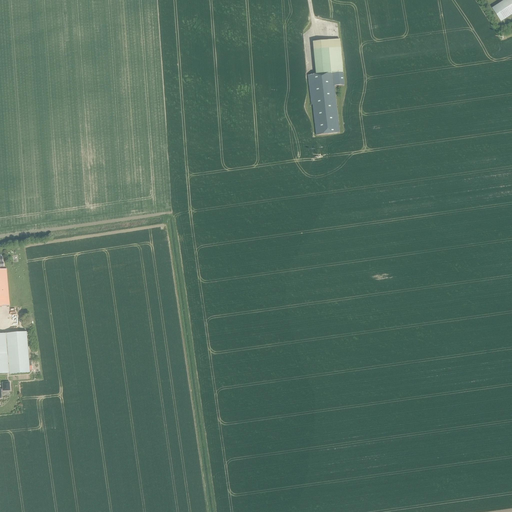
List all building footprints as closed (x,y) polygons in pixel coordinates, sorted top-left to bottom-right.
[(511,0),(506,0),(492,10),(501,23),(511,15),(511,0)] [(343,72),(333,73),(334,86),(344,85),(343,72)] [(315,75),(308,75),(311,105),(313,105),(316,136),(339,133),(334,86),(333,73),(315,75)] [(0,305),(9,305),(6,269),(0,269),(0,267),(2,267),(3,266),(3,264),(2,263),(2,258),(0,257),(0,305)] [(0,334),(0,374),(9,374),(9,375),(30,373),(26,332),(0,334)] [(0,398),(1,399),(1,391),(3,391),(10,391),(9,382),(2,383),(3,389),(0,389),(0,398)]
